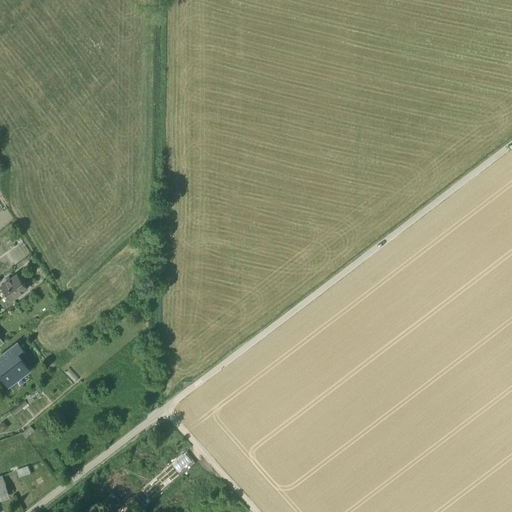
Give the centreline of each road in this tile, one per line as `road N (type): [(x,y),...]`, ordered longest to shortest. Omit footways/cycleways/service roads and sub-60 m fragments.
road 1 (residential): [(30,511),(160,413)]
road 2 (track): [(164,410),(254,511)]
